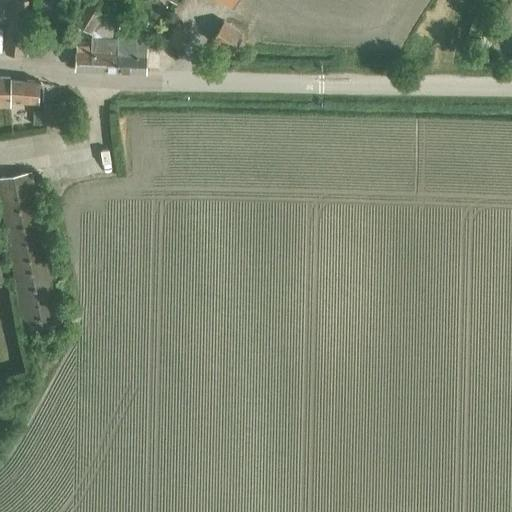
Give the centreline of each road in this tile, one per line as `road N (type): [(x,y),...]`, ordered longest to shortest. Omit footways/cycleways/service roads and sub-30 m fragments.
road 1 (residential): [(40,71),(319,85)]
road 2 (unclassified): [(319,85),(511,86)]
